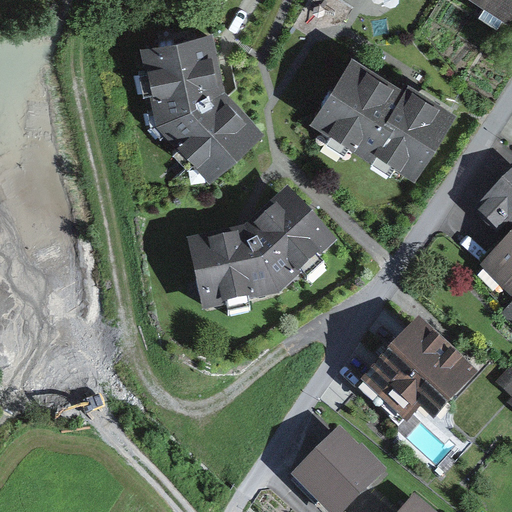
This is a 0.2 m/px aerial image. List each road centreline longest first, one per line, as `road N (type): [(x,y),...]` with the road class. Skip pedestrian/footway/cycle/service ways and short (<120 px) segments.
road 1 (track): [(364,316),(303,340),(223,398),(191,406),(156,393),(139,359),(76,29)]
road 2 (track): [(396,269),(235,511)]
road 3 (residential): [(511,91),(396,269)]
road 4 (track): [(89,406),(186,511)]
